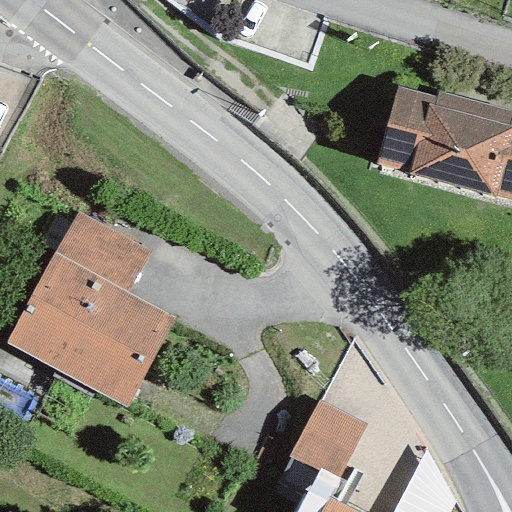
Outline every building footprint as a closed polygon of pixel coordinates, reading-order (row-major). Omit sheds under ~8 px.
[(435,98),(395,88),(375,165),(406,173),(405,177),(511,204),(511,117),(510,117),(511,111),(437,91),(435,98)] [(77,212),(54,254),(126,293),(149,252),(77,212)] [(173,319),(126,293),(54,254),(4,343),(123,408),(173,319)] [(316,401),(289,456),(337,479),(364,425),(316,401)] [(445,511),(454,500),(425,451),(392,511),(445,511)] [(351,511),(326,499),(319,511),(351,511)]
